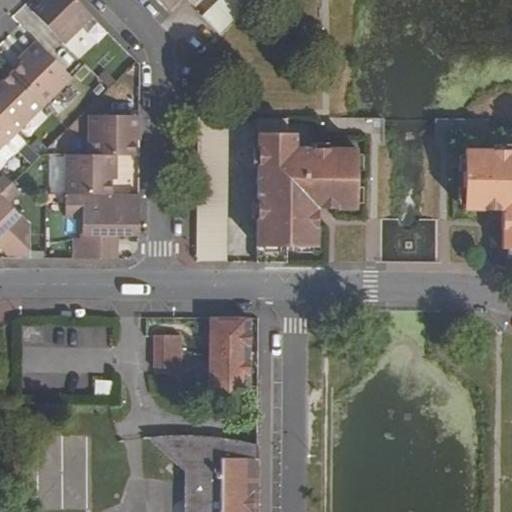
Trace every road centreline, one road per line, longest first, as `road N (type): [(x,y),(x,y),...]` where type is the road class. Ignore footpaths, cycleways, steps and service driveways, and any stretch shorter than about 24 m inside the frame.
road 1 (residential): [(159,285),(162,57),(117,0)]
road 2 (residential): [(293,511),(294,288)]
road 3 (residential): [(294,288),(444,286),(511,302)]
road 4 (residential): [(0,284),(159,285)]
road 5 (residential): [(159,285),(294,288)]
